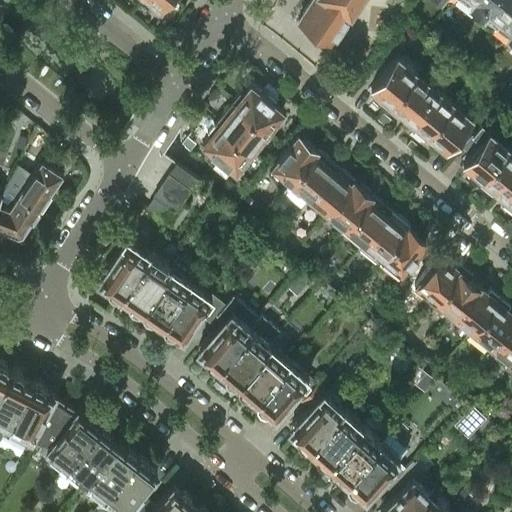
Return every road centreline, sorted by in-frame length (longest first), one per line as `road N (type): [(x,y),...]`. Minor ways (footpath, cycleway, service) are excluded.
road 1 (residential): [(511,249),(221,10)]
road 2 (residential): [(245,449),(145,365),(42,295)]
road 3 (residential): [(27,321),(227,466)]
road 4 (residential): [(124,165),(0,62)]
road 5 (residential): [(42,295),(124,165)]
road 6 (residential): [(176,80),(77,0)]
